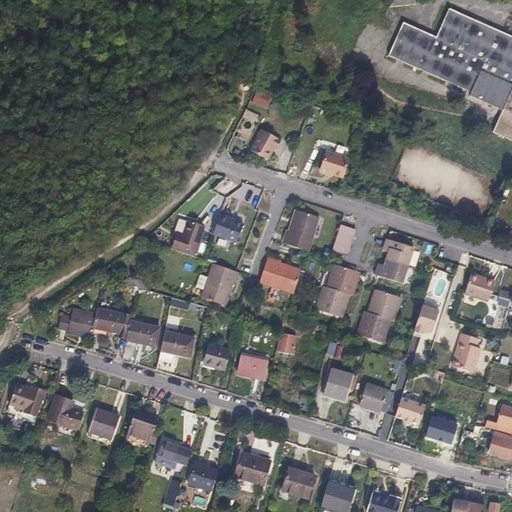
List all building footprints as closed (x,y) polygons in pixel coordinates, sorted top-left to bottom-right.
[(402,8),(400,0),(389,0),(375,2),(376,12),(402,8)] [(511,41),(435,11),(424,40),(390,26),(377,61),(460,95),(459,98),(493,112),(485,134),(511,144),(511,41)] [(271,145),(272,145),(274,146),(279,138),(258,126),(246,146),(264,156),(271,145)] [(319,167),(321,170),(324,171),(328,170),(333,171),(332,173),(342,177),(349,155),(325,148),(319,167)] [(290,231),(289,230),(288,230),(284,242),(309,250),(320,216),(300,209),(296,222),(294,221),(290,231)] [(229,216),(220,213),(212,234),(236,242),(242,223),(228,218),(229,216)] [(173,237),(169,248),(191,255),(203,224),(187,218),(181,231),(175,229),(175,231),(173,237)] [(333,249),(340,252),(347,254),(356,228),(342,223),(333,249)] [(385,264),(382,264),(380,263),(376,274),(402,283),(414,247),(388,238),(384,249),(390,251),(385,264)] [(289,267),(290,266),(290,265),(279,261),(280,259),(269,256),(261,281),(294,292),(302,271),(289,267)] [(231,284),(233,284),(234,285),(238,272),(213,263),(208,278),(200,275),(196,287),(204,290),(201,297),(222,304),(226,292),(228,292),(231,284)] [(317,309),(329,312),(340,315),(342,309),(345,310),(350,294),(353,295),(359,278),(355,277),(357,271),(335,264),(328,286),(325,285),(317,309)] [(487,302),(490,291),(494,281),(470,273),(463,294),(487,302)] [(144,290),(145,287),(146,284),(127,279),(125,285),(135,288),(144,290)] [(135,288),(125,285),(120,284),(118,292),(134,295),(135,288)] [(401,296),(396,295),(379,289),(377,295),(374,294),(369,311),(366,310),(360,327),(363,328),(361,334),(383,342),(391,318),(394,319),(401,296)] [(511,294),(500,291),(498,298),(510,301),(511,294)] [(170,306),(187,309),(188,301),(171,299),(170,306)] [(439,309),(421,304),(418,313),(413,331),(422,333),(423,331),(423,328),(429,330),(432,331),(439,309)] [(91,330),(98,332),(115,336),(114,339),(123,341),(127,323),(128,317),(96,309),(94,317),(91,330)] [(91,330),(94,317),(70,311),(68,319),(59,317),(55,329),(65,332),(65,334),(76,337),(76,334),(87,337),(89,338),(91,330)] [(322,323),(316,321),(313,331),(320,332),(322,323)] [(127,323),(123,341),(153,349),(158,330),(127,323)] [(280,351),(286,351),(293,352),(296,334),(282,332),(280,351)] [(157,351),(188,358),(192,340),(162,333),(157,351)] [(478,339),(460,334),(455,350),(457,350),(452,367),(473,373),(480,349),(475,347),(478,339)] [(326,353),(333,354),(335,343),(329,342),(326,353)] [(201,366),(223,371),(228,352),(206,347),(201,366)] [(261,380),(265,363),(246,359),(239,357),(236,374),(261,380)] [(346,400),(349,389),(352,376),(331,370),(324,394),(346,400)] [(9,406),(17,409),(19,409),(24,389),(15,387),(9,406)] [(24,389),(19,409),(25,411),(24,415),(36,418),(44,391),(30,387),(29,391),(24,390),(24,389)] [(358,409),(367,411),(367,409),(379,411),(385,393),(364,387),(358,409)] [(84,412),(77,410),(70,408),(72,402),(55,397),(48,421),(78,430),(84,412)] [(425,405),(401,397),(395,416),(403,419),(403,420),(410,422),(410,421),(419,424),(425,405)] [(299,409),(307,411),(310,400),(302,398),(299,409)] [(488,421),(486,427),(511,434),(511,406),(503,404),(498,424),(488,421)] [(112,440),(116,429),(120,418),(97,411),(90,433),(112,440)] [(126,442),(147,450),(156,422),(135,414),(126,442)] [(471,439),(473,432),(464,430),(462,436),(471,439)] [(510,463),(511,454),(511,442),(494,438),(489,458),(510,463)] [(158,457),(178,464),(183,448),(163,442),(158,457)] [(242,455),(236,477),(264,485),(270,463),(242,455)] [(191,485),(213,492),(219,471),(196,464),(191,485)] [(282,491),(295,495),(308,499),(314,477),(289,469),(282,491)] [(177,503),(183,484),(173,481),(167,500),(177,503)] [(348,511),(355,489),(338,483),(337,487),(328,484),(321,507),(337,511),(348,511)] [(365,511),(370,511),(375,495),(371,494),(365,511)] [(370,511),(391,511),(395,498),(390,496),(388,499),(375,495),(370,511)] [(395,498),(391,511),(396,511),(401,499),(395,498)] [(466,511),(468,505),(452,502),(449,511),(466,511)] [(487,511),(496,511),(498,505),(490,503),(487,511)]
